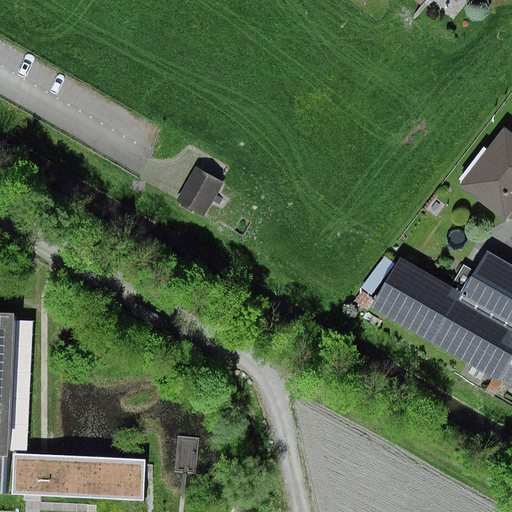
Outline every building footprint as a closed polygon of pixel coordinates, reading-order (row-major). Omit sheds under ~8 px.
[(511,131),(505,127),(460,186),(507,221),(511,214),(511,131)] [(197,167),(177,201),(205,217),(225,183),(197,167)] [(511,265),(487,251),(475,271),(465,265),(452,288),(402,259),(373,308),(493,377),(511,343),(511,265)] [(17,314),(0,313),(0,494),(9,495),(11,451),(28,452),(34,322),(16,321),(17,314)] [(511,343),(493,377),(484,392),(496,399),(505,384),(511,387),(511,343)] [(147,461),(14,455),(13,495),(145,501),(147,461)]
